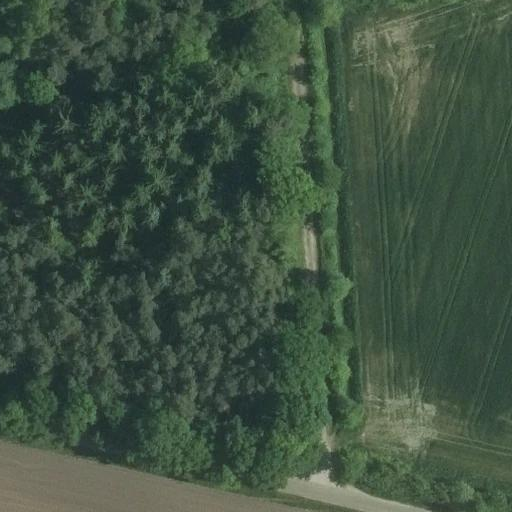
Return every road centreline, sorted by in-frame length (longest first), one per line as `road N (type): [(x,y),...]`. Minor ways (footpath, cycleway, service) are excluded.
road 1 (track): [(335,490),(298,0)]
road 2 (unclassified): [(427,511),(0,409)]
